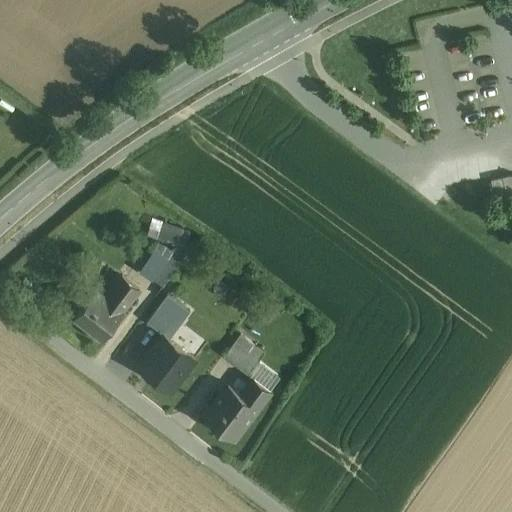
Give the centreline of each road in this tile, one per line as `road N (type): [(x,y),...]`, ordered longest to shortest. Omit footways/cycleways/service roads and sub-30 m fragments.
road 1 (unclassified): [(276,511),(0,296)]
road 2 (secondary): [(259,37),(90,145),(0,222)]
road 3 (residential): [(259,37),(322,107),(397,161)]
